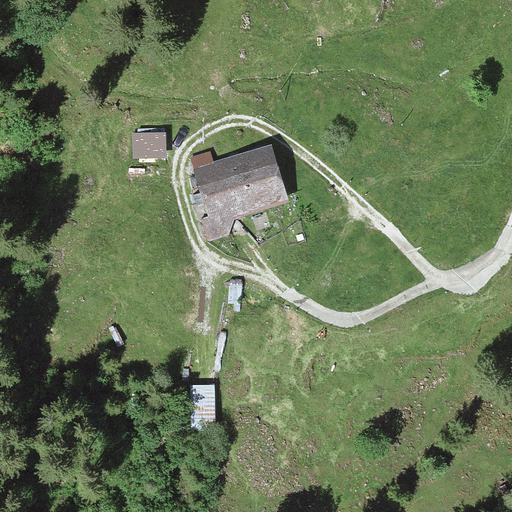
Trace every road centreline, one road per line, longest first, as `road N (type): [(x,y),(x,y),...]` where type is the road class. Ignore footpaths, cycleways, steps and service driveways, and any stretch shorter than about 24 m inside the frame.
road 1 (track): [(511,220),(500,250),(442,286),(356,322),(307,309),(262,271),(220,265),(191,233),(177,172)]
road 2 (track): [(177,172),(191,145),(225,126),(269,128),(442,286)]
